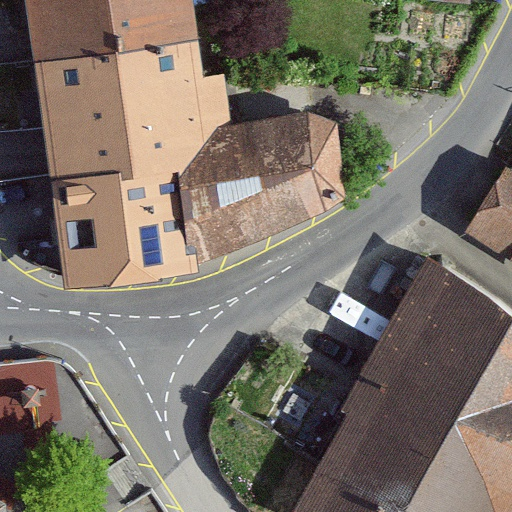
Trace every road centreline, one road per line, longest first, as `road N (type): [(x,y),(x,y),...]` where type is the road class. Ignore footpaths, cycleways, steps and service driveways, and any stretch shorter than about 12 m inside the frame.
road 1 (tertiary): [(511,66),(428,175),(317,252),(218,306),(147,324)]
road 2 (residential): [(212,511),(164,419),(147,324)]
road 3 (tertiary): [(147,324),(0,297)]
